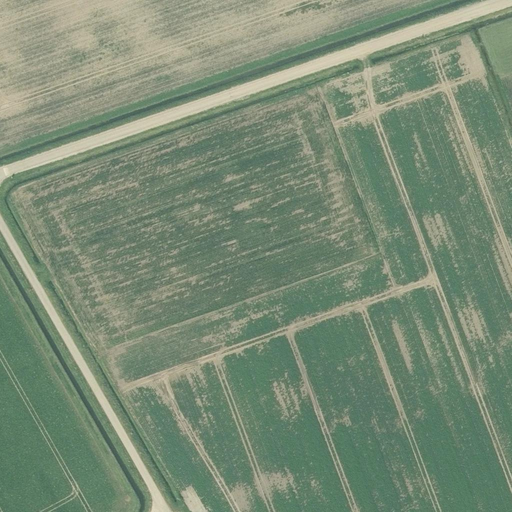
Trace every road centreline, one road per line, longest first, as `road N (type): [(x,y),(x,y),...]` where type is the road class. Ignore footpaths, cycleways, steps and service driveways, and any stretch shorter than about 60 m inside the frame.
road 1 (unclassified): [(0,176),(511,0)]
road 2 (unclassified): [(158,511),(0,222)]
